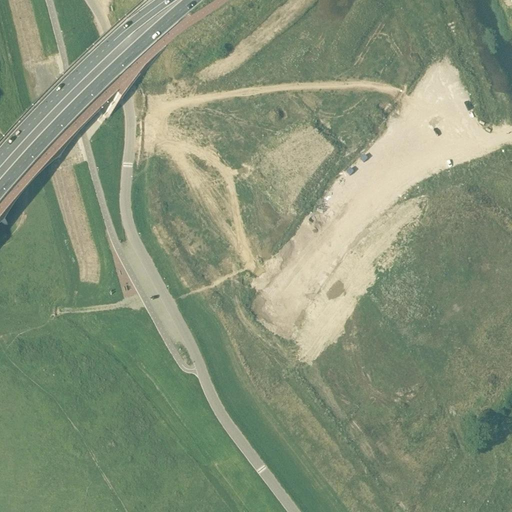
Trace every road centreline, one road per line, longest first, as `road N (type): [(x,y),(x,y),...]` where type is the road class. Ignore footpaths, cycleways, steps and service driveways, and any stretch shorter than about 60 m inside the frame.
road 1 (unknown): [(342,511),(270,414),(242,334),(203,310),(189,290),(144,97),(158,80),(226,56),(274,0)]
road 2 (unclassified): [(91,0),(107,25),(129,103),(129,228),(202,369)]
road 3 (unknown): [(494,139),(391,185),(349,226),(282,317)]
road 4 (primary): [(0,192),(88,96),(194,0)]
road 5 (primary): [(160,0),(0,159)]
road 6 (unclassified): [(291,511),(217,412),(202,369)]
road 7 (residential): [(434,0),(473,119),(494,139)]
